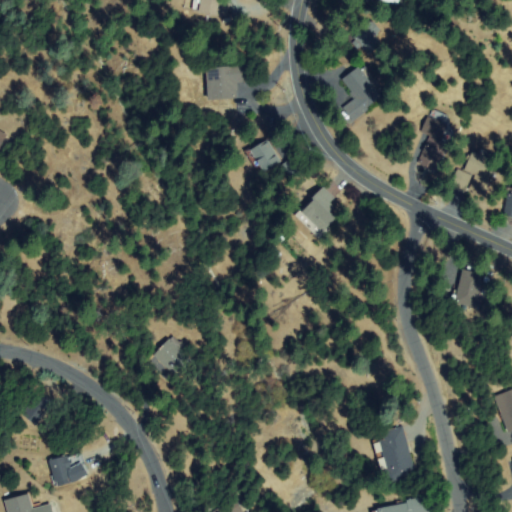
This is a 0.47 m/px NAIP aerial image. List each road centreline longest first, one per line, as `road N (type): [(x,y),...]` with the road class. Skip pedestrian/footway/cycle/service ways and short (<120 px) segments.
road 1 (residential): [(511,245),(374,180),(331,143),(296,64),(300,0)]
road 2 (residential): [(460,511),(405,296),(418,202)]
road 3 (residential): [(0,347),(45,356),(129,416),(167,511)]
